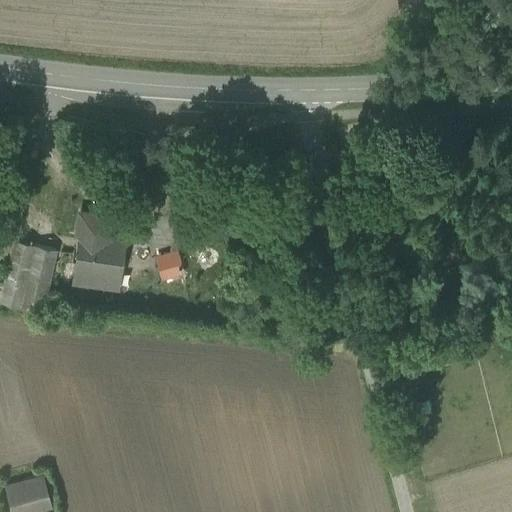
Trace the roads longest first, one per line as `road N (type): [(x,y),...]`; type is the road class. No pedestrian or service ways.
road 1 (unclassified): [(301,86),(408,511)]
road 2 (tertiary): [(301,86),(149,84),(0,67)]
road 3 (tertiary): [(511,73),(301,86)]
